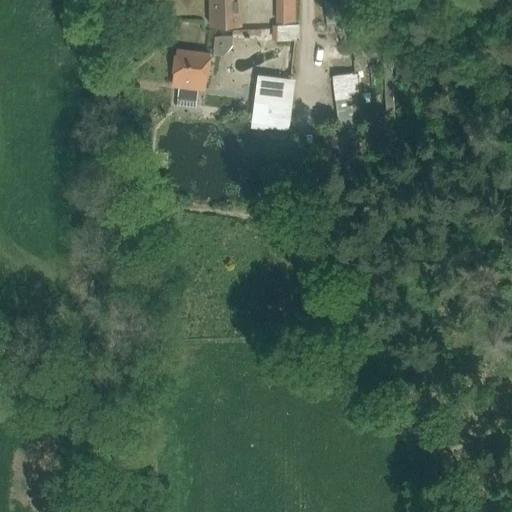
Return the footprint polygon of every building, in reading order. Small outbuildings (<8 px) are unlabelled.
[(210,0),(211,25),(241,25),(241,0),(210,0)] [(295,22),(295,7),(278,7),(278,22),(295,22)] [(297,39),(298,22),(275,22),(274,38),(297,39)] [(172,84),(205,89),(210,53),(177,49),(172,84)] [(332,105),(357,104),(356,57),(331,57),(332,105)] [(259,78),(253,124),(288,128),(293,83),(259,78)]
